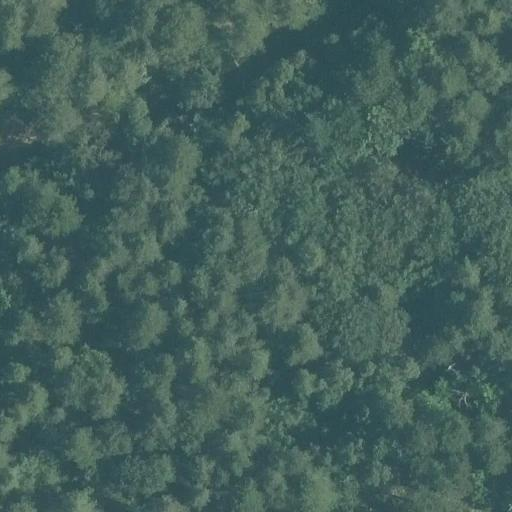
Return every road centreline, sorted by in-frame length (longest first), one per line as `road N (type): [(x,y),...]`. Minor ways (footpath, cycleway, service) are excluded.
road 1 (track): [(0,178),(82,157),(242,88)]
road 2 (track): [(242,88),(374,0)]
